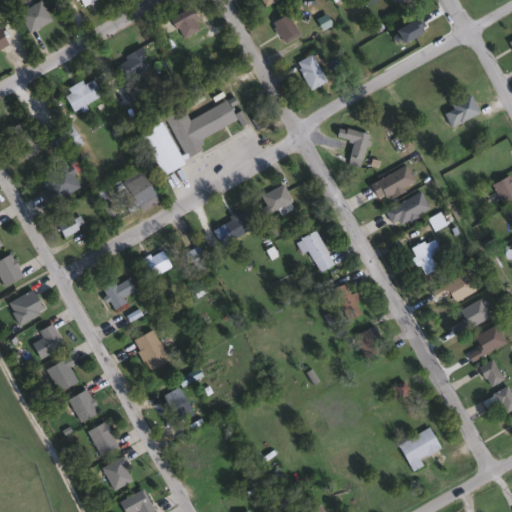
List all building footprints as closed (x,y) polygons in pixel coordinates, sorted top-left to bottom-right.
[(28,32),(16,12),(38,0),(49,20),(28,32)] [(179,39),(167,18),(187,7),(199,28),(179,39)] [(282,43),(269,21),(285,13),(297,34),(282,43)] [(308,89),(293,62),(308,53),(324,80),(308,89)] [(112,67),(130,54),(142,70),(124,83),(112,67)] [(99,95),(70,110),(60,91),(80,80),(81,83),(90,78),(99,95)] [(436,111),(468,96),(476,112),(444,128),(436,111)] [(186,119),(224,100),(234,120),(198,137),(203,148),(183,157),(163,116),(181,108),(186,119)] [(38,150),(21,158),(6,126),(23,119),(38,150)] [(137,132),(159,120),(181,163),(159,174),(137,132)] [(333,137),(335,127),(365,133),(359,167),(345,164),(349,140),(333,137)] [(62,142),(52,148),(47,139),(57,133),(62,142)] [(37,181),(65,163),(79,185),(48,206),(38,192),(42,189),(37,181)] [(412,181),(376,202),(367,184),(403,164),(412,181)] [(511,186),(511,197),(501,204),(489,183),(505,174),(511,186)] [(132,194),(146,184),(155,197),(141,206),(132,194)] [(289,201),(267,212),(259,195),(280,184),(289,201)] [(427,208),(390,227),(381,210),(418,191),(427,208)] [(128,210),(123,202),(130,198),(135,206),(128,210)] [(220,222),(243,211),(251,227),(228,239),(220,222)] [(77,227),(62,238),(53,226),(68,215),(71,219),(76,216),(79,221),(75,224),(77,227)] [(298,237),(313,230),(331,264),(315,272),(298,237)] [(436,268),(419,275),(406,248),(431,237),(439,255),(431,259),(436,268)] [(138,260),(160,250),(168,266),(146,277),(138,260)] [(0,284),(0,257),(8,253),(21,276),(1,286),(0,284)] [(109,308),(97,286),(111,279),(113,284),(126,277),(135,295),(109,308)] [(352,291),(359,311),(341,316),(332,288),(344,284),(346,293),(352,291)] [(4,302),(29,289),(40,311),(15,324),(4,302)] [(35,328),(50,322),(60,346),(35,357),(29,342),(39,338),(35,328)] [(351,337),(371,325),(381,343),(361,354),(351,337)] [(146,369),(130,339),(150,329),(165,359),(146,369)] [(42,367),(64,356),(77,379),(55,391),(42,367)] [(475,366),(489,358),(500,376),(487,384),(475,366)] [(389,384),(410,378),(414,393),(392,398),(389,384)] [(511,397),(511,406),(502,411),(497,401),(484,408),(479,399),(505,385),(511,397)] [(159,395),(179,386),(191,411),(171,420),(159,395)] [(78,420),(64,398),(83,387),(96,409),(78,420)] [(115,444),(96,453),(84,428),(103,418),(115,444)] [(409,469),(395,443),(426,426),(437,446),(418,457),(421,463),(409,469)] [(111,488),(98,465),(120,454),(132,477),(111,488)] [(145,511),(137,511),(136,508),(129,511),(122,511),(116,499),(139,487),(151,509),(145,511)] [(302,511),(318,503),(323,511),(302,511)]
